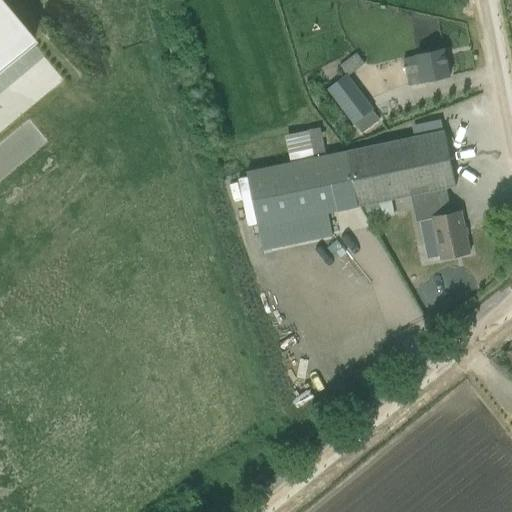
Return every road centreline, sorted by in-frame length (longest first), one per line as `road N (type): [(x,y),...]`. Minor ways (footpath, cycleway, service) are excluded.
road 1 (unclassified): [(262,511),(511,305)]
road 2 (unclassified): [(511,137),(484,0)]
